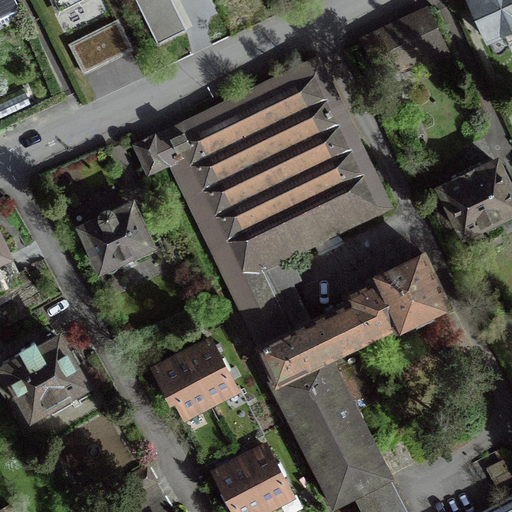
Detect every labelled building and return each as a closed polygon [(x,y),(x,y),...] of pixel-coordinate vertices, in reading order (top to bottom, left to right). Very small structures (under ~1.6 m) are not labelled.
[(0,0),(0,9),(13,3),(16,8),(17,8),(12,0),(0,0)] [(170,0),(133,0),(157,48),(187,34),(170,0)] [(511,0),(466,0),(485,41),(511,28),(511,0)] [(446,56),(425,13),(362,43),(378,77),(421,57),(425,66),(446,56)] [(117,20),(69,44),(83,74),(131,50),(117,20)] [(192,156),(169,167),(257,348),(310,324),(280,262),(389,209),(317,59),(178,126),(192,156)] [(23,94),(6,102),(12,114),(29,105),(23,94)] [(165,166),(166,168),(169,167),(192,156),(178,126),(153,139),(165,166)] [(134,147),(147,175),(165,166),(153,139),(134,147)] [(511,211),(511,199),(495,164),(440,190),(462,236),(479,228),(485,232),(500,225),(500,217),(511,211)] [(116,261),(147,246),(129,208),(108,218),(105,216),(101,217),(99,219),(99,222),(81,231),(102,272),(108,274),(113,272),(117,267),(116,261)] [(7,256),(5,257),(0,245),(0,282),(16,275),(7,256)] [(271,384),(333,505),(352,496),(386,478),(327,359),(394,326),(396,330),(446,305),(422,256),(372,280),(374,284),(345,297),(349,305),(310,324),(257,348),(273,382),(271,384)] [(20,353),(1,364),(30,416),(46,407),(51,415),(71,403),(66,396),(83,386),(56,340),(37,351),(33,343),(19,351),(20,353)] [(208,342),(183,355),(211,408),(223,401),(221,397),(234,391),(224,372),(229,370),(222,358),(218,360),(208,342)] [(199,414),(211,408),(183,355),(154,370),(170,401),(174,398),(184,416),(196,410),(199,414)] [(264,447),(239,460),(265,511),(269,511),(279,507),(277,503),(289,496),(280,478),(284,476),(278,463),(273,466),(264,447)] [(265,511),(239,460),(214,473),(224,492),(219,494),(225,506),(230,504),(234,511),(265,511)] [(146,468),(124,480),(133,495),(154,482),(146,468)] [(511,511),(511,497),(483,511),(403,511),(386,478),(352,496),(359,511),(511,511)] [(134,511),(167,511),(170,511),(154,482),(133,495),(109,508),(111,511),(129,511),(133,510),(134,511)]
